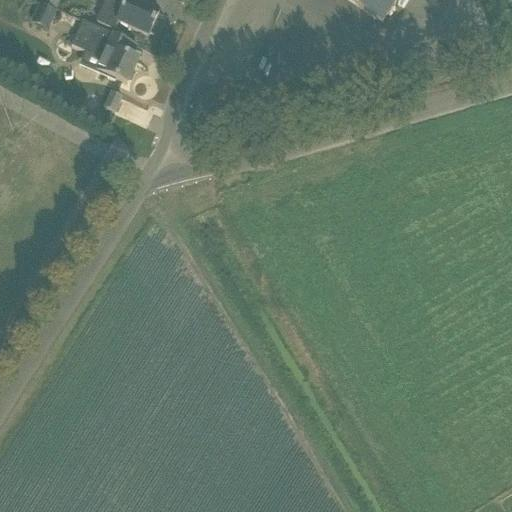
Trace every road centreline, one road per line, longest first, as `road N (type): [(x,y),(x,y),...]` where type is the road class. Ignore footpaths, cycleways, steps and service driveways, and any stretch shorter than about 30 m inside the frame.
road 1 (unclassified): [(161,173),(229,166),(511,86)]
road 2 (unclassified): [(0,418),(161,173)]
road 3 (unclassified): [(161,173),(225,0)]
